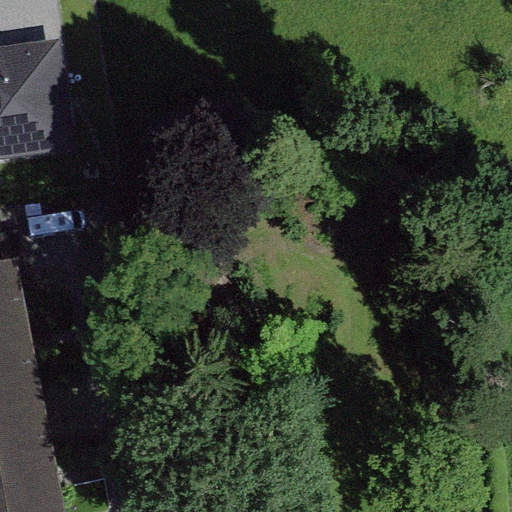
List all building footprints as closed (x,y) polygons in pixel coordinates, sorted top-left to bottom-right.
[(0,0),(0,32),(2,48),(61,41),(56,0),(0,0)] [(2,48),(0,48),(0,161),(76,151),(61,41),(2,48)] [(387,175),(390,198),(402,205),(421,202),(430,191),(426,167),(415,159),(396,162),(387,175)] [(28,232),(3,237),(9,266),(26,262),(27,267),(35,265),(28,232)] [(0,353),(32,348),(40,336),(27,267),(26,262),(9,266),(0,267),(0,353)] [(0,423),(54,413),(43,357),(32,348),(0,353),(0,423)] [(0,495),(58,486),(67,472),(54,413),(0,423),(0,495)] [(0,511),(72,511),(70,497),(58,486),(0,495),(0,511)]
